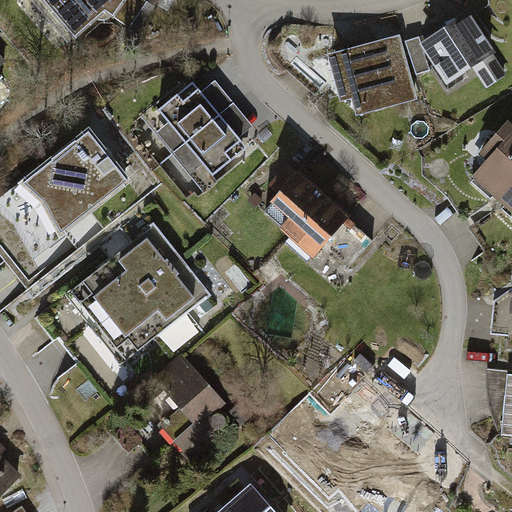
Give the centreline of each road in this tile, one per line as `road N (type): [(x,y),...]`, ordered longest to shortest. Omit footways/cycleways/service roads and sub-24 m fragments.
road 1 (residential): [(250,3),(249,59),(266,88),(452,261),(458,310),(439,402),(489,473)]
road 2 (residential): [(81,511),(28,394),(0,355)]
road 3 (residential): [(250,3),(302,12),(414,0)]
